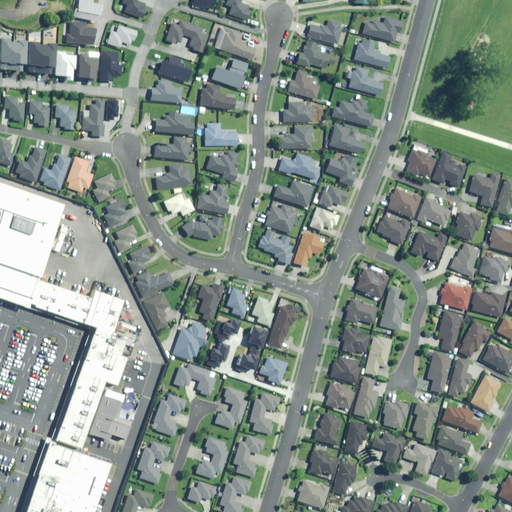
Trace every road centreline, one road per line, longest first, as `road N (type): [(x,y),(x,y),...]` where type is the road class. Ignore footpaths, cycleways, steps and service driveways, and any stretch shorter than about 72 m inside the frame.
road 1 (residential): [(279,15),(255,175),(231,268)]
road 2 (tertiary): [(348,242),(394,123),(427,0)]
road 3 (tertiary): [(267,511),(327,298)]
road 4 (residential): [(348,242),(416,277),(423,295),(404,382)]
road 5 (residential): [(126,148),(164,240),(192,260),(231,268)]
road 6 (residential): [(134,92),(0,82)]
road 7 (residential): [(0,129),(126,148)]
road 8 (residential): [(212,408),(198,408),(174,474),(171,511)]
